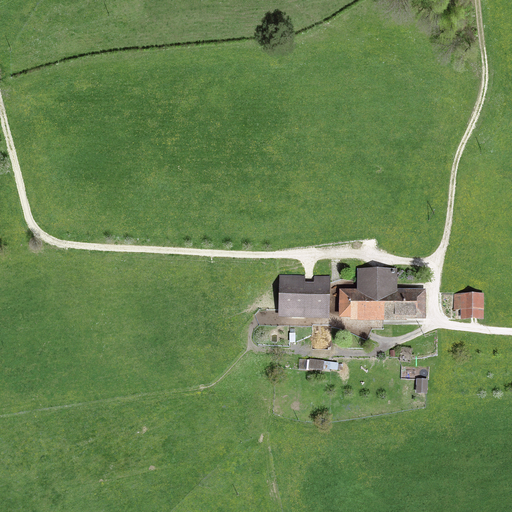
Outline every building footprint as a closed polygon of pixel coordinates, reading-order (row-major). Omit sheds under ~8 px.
[(340,291),(339,317),(425,318),(425,292),(395,291),(396,269),(359,269),(359,291),(340,291)] [(281,276),(280,314),(327,316),(329,278),(314,277),(314,283),(304,283),(304,277),(281,276)] [(462,309),(463,318),(482,317),(482,294),(455,295),(456,309),(462,309)] [(310,360),(309,368),(323,370),(324,362),(310,360)] [(338,363),(324,362),(323,370),(330,370),(330,369),(337,370),(338,363)] [(417,380),(417,393),(425,393),(427,393),(427,380),(417,380)]
